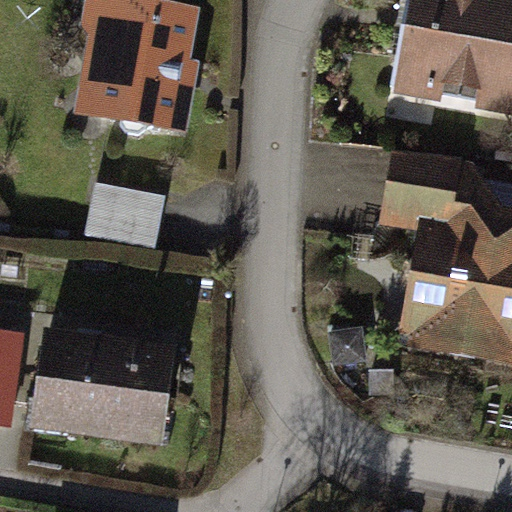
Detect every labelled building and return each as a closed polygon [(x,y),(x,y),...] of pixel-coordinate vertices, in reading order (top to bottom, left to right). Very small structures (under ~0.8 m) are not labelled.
[(207,9),(143,0),(96,0),(79,118),(188,134),(207,9)] [(511,0),(410,0),(392,98),(511,120),(511,0)] [(486,174),(386,161),(378,217),(418,223),(400,350),(511,365),(511,218),(480,214),(486,174)] [(95,242),(166,252),(173,197),(102,187),(95,242)] [(170,346),(39,333),(28,436),(159,450),(170,346)] [(25,341),(0,337),(0,427),(13,429),(25,341)]
